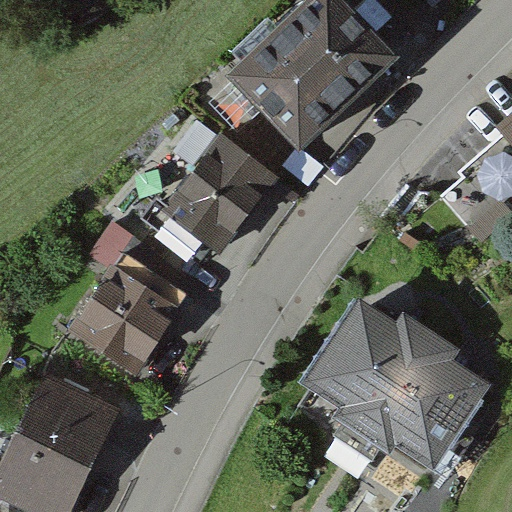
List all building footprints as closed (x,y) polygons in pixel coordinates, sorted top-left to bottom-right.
[(339,0),(314,0),(233,76),(298,146),(392,59),(396,64),(415,46),(372,0),(355,16),(339,0)] [(466,178),(443,198),(481,242),(511,214),(511,123),(506,129),(508,132),(461,173),(466,178)] [(275,175),(222,135),(155,223),(194,252),(203,241),(217,252),(275,175)] [(156,250),(115,222),(94,253),(115,267),(73,330),(88,341),(72,365),(119,385),(130,370),(136,374),(187,296),(142,267),(156,250)] [(400,334),(362,309),(315,381),(352,405),(345,415),(388,443),(394,433),(432,457),(478,387),(441,363),(448,352),(406,325),(400,334)] [(65,511),(116,412),(45,377),(0,467),(0,495),(33,511),(65,511)]
